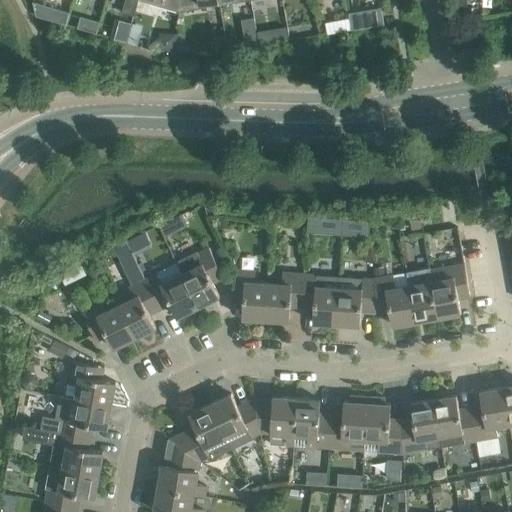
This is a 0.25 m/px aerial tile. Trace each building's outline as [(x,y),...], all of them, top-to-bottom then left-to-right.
[(138,0),(125,0),(122,12),(134,15),(138,0)] [(179,12),(179,0),(150,0),(150,3),(179,12)] [(220,1),(219,0),(179,0),(179,12),(184,11),(183,7),(220,1)] [(360,11),(349,13),(352,30),(363,28),(360,11)] [(257,31),(257,32),(259,45),(269,43),(267,29),(257,31)] [(257,32),(245,34),(247,47),(259,45),(257,32)] [(412,228),(422,227),(420,214),(409,216),(412,228)] [(308,220),(307,233),(317,234),(318,218),(308,218),(308,220)] [(129,245),(115,251),(132,284),(145,278),(129,245)] [(209,246),(188,257),(177,262),(181,271),(199,306),(220,296),(210,276),(221,271),(209,246)] [(199,306),(181,271),(177,262),(164,268),(145,278),(160,309),(161,309),(158,302),(168,297),(177,317),(199,306)] [(459,299),(471,297),(465,263),(442,267),(430,269),(438,317),(461,313),(459,299)] [(383,267),(374,267),(375,275),(384,274),(383,267)] [(438,317),(430,269),(420,271),(422,282),(410,284),(416,321),(438,317)] [(266,319),(269,282),(255,281),(256,272),(234,271),(232,302),(233,302),(233,295),(244,296),(243,317),(266,319)] [(302,307),(305,275),(282,273),(281,283),(269,282),(266,319),(290,320),(291,299),(302,299),(302,307)] [(337,324),(339,287),(340,277),(305,275),(302,307),(303,307),(303,299),(315,300),(313,322),(337,324)] [(416,321),(410,284),(395,286),(393,275),(374,278),(376,312),(376,304),(389,302),(393,325),(416,321)] [(375,312),(376,312),(374,278),(372,278),(352,277),(352,288),(339,287),(337,324),(360,325),(362,303),(375,304),(375,312)] [(160,309),(145,278),(132,284),(124,288),(113,293),(118,302),(135,337),(156,327),(146,307),(157,302),(160,309)] [(52,296),(44,300),(50,312),(58,309),(52,296)] [(135,337),(118,302),(104,309),(100,299),(81,309),(93,334),(104,328),(114,348),(135,337)] [(55,339),(49,351),(63,358),(69,346),(55,339)] [(79,385),(76,398),(112,404),(116,381),(95,377),(97,366),(104,368),(104,367),(72,361),(68,383),(79,385)] [(511,384),(503,386),(510,424),(511,423),(511,384)] [(510,424),(503,386),(480,391),(484,412),(473,414),(471,407),(477,440),(498,436),(496,426),(510,424)] [(261,433),(254,398),(255,406),(241,413),(232,393),(211,403),(232,447),(243,441),(261,433)] [(365,440),(368,396),(351,395),(351,401),(344,400),(343,422),(332,422),(332,414),(329,447),(364,450),(365,440)] [(457,395),(434,399),(440,436),(442,447),(477,440),(471,407),(472,414),(461,416),(457,395)] [(295,435),(297,397),(274,396),(273,407),(256,406),(255,398),(254,398),(261,433),(285,434),(284,444),(295,445),(296,435),(295,435)] [(390,426),(391,403),(385,403),(385,397),(368,396),(365,440),(379,441),(378,450),(404,453),(402,419),(401,419),(402,427),(390,426)] [(329,447),(332,414),(331,414),(331,421),(319,421),(321,399),(297,397),(295,435),(296,435),(295,445),(308,446),(329,447)] [(108,428),(112,404),(76,398),(74,411),(64,409),(59,431),(92,437),(92,436),(84,435),(86,424),(108,428)] [(440,436),(434,399),(410,403),(414,424),(403,427),(402,419),(404,453),(406,453),(429,449),(428,438),(440,436)] [(232,447),(211,403),(189,413),(199,433),(178,443),(171,438),(201,462),(232,447)] [(92,437),(59,431),(53,466),(63,467),(100,474),(104,451),(82,447),(84,436),(92,437)] [(197,484),(201,462),(171,438),(171,439),(177,444),(173,466),(162,464),(158,487),(196,494),(196,495),(205,496),(207,486),(197,484)] [(95,497),(100,474),(63,467),(61,481),(51,479),(47,500),(79,506),(72,505),(74,493),(95,497)] [(441,486),(434,487),(435,497),(442,496),(441,486)] [(196,494),(158,487),(154,510),(166,511),(202,511),(203,509),(194,507),(196,495),(196,494)] [(79,507),(79,506),(47,500),(44,511),(70,511),(71,505),(79,507)]
